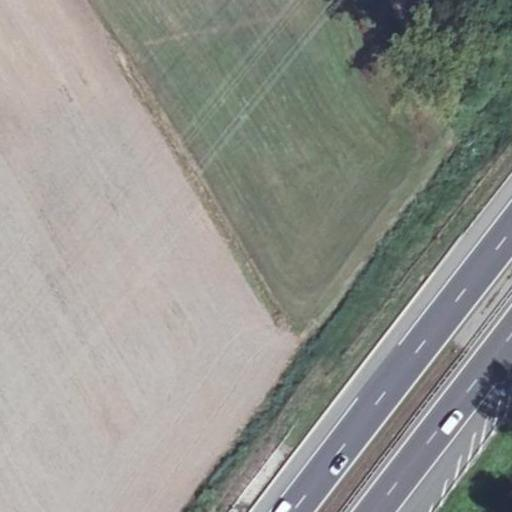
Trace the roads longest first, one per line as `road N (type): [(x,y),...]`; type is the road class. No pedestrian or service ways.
road 1 (motorway): [(511,229),(292,511)]
road 2 (motorway): [(374,511),(511,337)]
